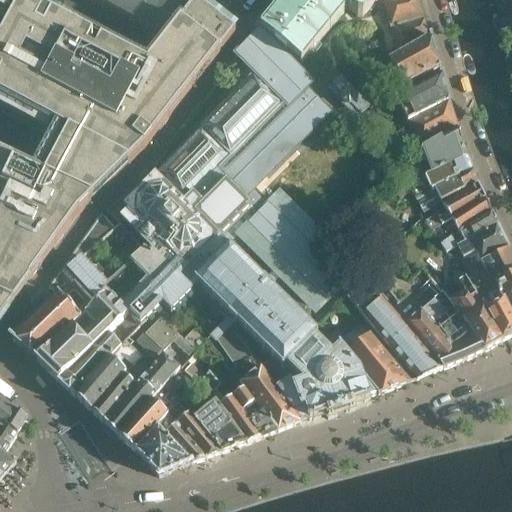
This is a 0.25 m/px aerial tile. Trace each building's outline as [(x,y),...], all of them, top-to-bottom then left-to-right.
[(0,0),(0,324),(38,271),(54,249),(79,215),(91,203),(108,186),(144,152),(152,141),(163,126),(170,119),(235,37),(199,7),(198,9),(195,9),(194,8),(167,42),(167,43),(84,0),(0,0)] [(84,0),(167,43),(167,42),(194,8),(195,9),(198,9),(199,7),(196,5),(200,0),(84,0)] [(286,0),(260,32),(261,32),(293,59),(299,64),(301,66),(302,64),(303,65),(348,11),(357,18),(362,19),(375,3),(382,1),(386,0),(286,0)] [(418,0),(386,0),(382,1),(390,28),(424,19),(418,0)] [(424,19),(390,28),(393,38),(399,57),(406,52),(429,39),(428,38),(430,37),(424,19)] [(406,52),(399,57),(389,63),(397,75),(405,88),(439,70),(430,37),(428,38),(429,39),(406,52)] [(264,282),(272,288),(286,275),(321,310),(335,296),(337,300),(360,277),(265,184),(336,112),(293,70),(299,64),(293,59),(288,65),(266,43),(242,67),(253,77),(283,107),(254,136),(264,145),(226,182),(252,207),(220,238),(230,248),(244,233),(279,268),(266,282),(265,281),(264,282)] [(340,76),(326,87),(358,120),(371,108),(353,90),(340,76)] [(394,100),(407,122),(449,102),(442,77),(438,78),(438,76),(394,100)] [(120,304),(118,305),(128,314),(127,315),(128,316),(120,324),(121,325),(132,336),(139,328),(140,329),(162,306),(171,314),(192,293),(184,284),(190,278),(229,316),(228,317),(237,325),(283,370),(286,367),(303,384),(295,387),(291,388),(301,411),(294,413),(300,423),(303,422),(307,420),(307,421),(309,420),(310,422),(313,420),(313,422),(317,420),(318,419),(318,418),(323,416),(323,417),(325,416),(325,417),(326,416),(328,420),(334,417),(341,414),(348,411),(349,412),(355,410),(354,406),(355,406),(355,405),(363,402),(364,403),(368,402),(367,401),(371,399),(370,398),(378,395),(378,396),(379,396),(361,372),(347,356),(340,349),(334,356),(316,338),(319,335),(273,290),(273,289),(272,288),(264,282),(230,248),(220,238),(252,207),(226,182),(264,145),(254,136),(283,107),(253,77),(200,130),(155,176),(123,208),(128,213),(120,220),(135,236),(146,248),(130,263),(107,284),(103,288),(105,290),(132,265),(147,281),(124,305),(121,303),(120,304)] [(449,102),(407,122),(423,149),(458,130),(449,102)] [(421,150),(421,151),(431,176),(468,160),(458,130),(423,149),(421,150)] [(416,202),(420,200),(431,193),(473,173),(468,160),(431,176),(409,187),(416,202)] [(431,193),(420,200),(423,208),(424,208),(427,213),(440,204),(477,185),(473,173),(431,193)] [(409,189),(407,181),(394,191),(400,199),(411,192),(409,189)] [(443,207),(448,215),(441,219),(436,216),(425,223),(431,233),(451,220),(485,201),(479,188),(443,207)] [(485,201),(451,220),(431,233),(440,246),(451,238),(446,231),(454,225),(460,234),(492,214),(485,201)] [(102,217),(69,263),(62,273),(50,290),(56,294),(68,282),(71,286),(74,284),(94,306),(106,294),(103,289),(103,288),(107,284),(82,259),(120,227),(108,213),(102,217)] [(492,214),(460,234),(462,240),(454,244),(451,238),(440,246),(446,255),(497,225),(492,214)] [(495,284),(511,276),(511,255),(497,225),(446,255),(448,259),(461,266),(472,281),(467,284),(478,303),(498,291),(495,284)] [(511,276),(495,284),(501,296),(511,318),(511,276)] [(463,294),(448,304),(484,353),(497,347),(503,343),(503,342),(485,314),(483,310),(478,303),(467,284),(465,280),(457,285),(463,294)] [(347,298),(362,317),(379,337),(378,338),(397,359),(416,383),(417,382),(443,371),(404,326),(380,299),(366,282),(347,298)] [(11,339),(10,339),(37,363),(73,329),(81,320),(75,314),(86,304),(75,291),(64,302),(56,294),(13,336),(11,335),(9,337),(11,339)] [(73,329),(37,363),(59,383),(75,399),(121,347),(108,336),(120,324),(128,316),(127,315),(128,314),(118,305),(106,294),(94,306),(85,316),(96,328),(83,340),(73,329)] [(442,294),(421,311),(465,362),(481,355),(484,353),(448,304),(442,294)] [(494,309),(485,314),(503,342),(511,337),(511,318),(501,296),(498,297),(497,295),(489,300),(494,309)] [(421,311),(404,326),(443,371),(465,362),(421,311)] [(160,321),(145,336),(161,352),(164,353),(174,344),(179,339),(160,321)] [(330,339),(347,356),(361,372),(379,396),(411,384),(393,362),(370,335),(368,336),(359,326),(345,339),(338,331),(330,339)] [(217,343),(235,369),(250,358),(230,330),(217,343)] [(143,335),(136,343),(154,359),(161,352),(145,336),(143,335)] [(179,339),(174,344),(188,357),(193,352),(179,339)] [(121,347),(75,399),(92,414),(124,377),(126,375),(118,367),(124,360),(133,368),(142,357),(125,342),(121,347)] [(137,389),(104,425),(118,439),(150,402),(151,403),(173,379),(180,371),(163,356),(158,362),(140,382),(138,382),(134,387),(137,389)] [(239,368),(233,372),(242,384),(260,370),(250,358),(239,368)] [(416,383),(397,359),(393,362),(411,384),(416,383)] [(204,378),(187,363),(181,370),(198,385),(206,395),(219,386),(209,373),(204,378)] [(261,369),(260,370),(242,384),(240,385),(244,391),(255,406),(261,414),(276,434),(301,424),(301,423),(303,422),(300,423),(294,413),(293,414),(276,391),(277,391),(261,369)] [(150,402),(118,439),(135,454),(158,429),(168,418),(158,409),(164,402),(164,403),(170,397),(176,384),(178,383),(180,385),(187,377),(180,371),(173,379),(151,403),(150,402)] [(124,377),(92,414),(104,425),(137,389),(124,377)] [(289,381),(277,391),(276,391),(293,414),(294,413),(301,411),(291,388),(295,387),(289,381)] [(244,391),(232,400),(243,414),(255,406),(244,391)] [(232,400),(220,409),(225,416),(247,447),(261,440),(248,423),(249,423),(243,414),(232,400)] [(0,430),(4,434),(7,429),(18,436),(27,421),(0,401),(0,430)] [(216,404),(194,422),(221,457),(223,456),(223,455),(231,452),(232,453),(241,449),(241,448),(245,447),(247,447),(225,416),(220,409),(216,404)] [(168,417),(177,427),(206,461),(221,457),(194,422),(189,416),(185,420),(175,409),(168,417)] [(248,423),(261,440),(262,440),(263,440),(263,439),(267,438),(268,438),(268,437),(276,434),(261,414),(248,423)] [(158,429),(165,437),(192,466),(206,461),(177,427),(168,417),(168,418),(158,429)] [(0,453),(5,457),(18,436),(7,429),(4,434),(0,430),(0,453)] [(158,429),(135,454),(149,469),(159,479),(172,474),(171,473),(179,470),(180,471),(192,466),(191,466),(192,466),(165,437),(158,429)] [(0,485),(17,466),(5,457),(0,453),(0,485)]
